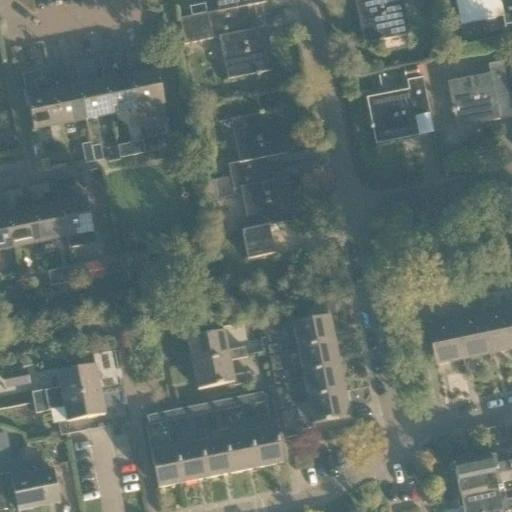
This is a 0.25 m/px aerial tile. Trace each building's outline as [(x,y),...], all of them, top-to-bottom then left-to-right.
[(181,32),(248,19),(246,7),(264,3),(263,0),(214,0),(217,12),(178,19),(181,32)] [(360,0),(356,1),(364,45),(410,36),(402,0),(360,0)] [(511,0),(455,0),(460,25),(502,17),(503,21),(504,26),(511,24),(511,0)] [(248,19),(181,32),(183,45),(218,38),(226,80),(274,71),(265,28),(251,30),(248,19)] [(436,46),(430,45),(427,50),(430,54),(435,55),(438,50),(436,46)] [(130,77),(137,111),(164,105),(158,72),(141,75),(138,61),(146,60),(144,50),(125,54),(130,77)] [(99,59),(104,82),(111,116),(137,111),(130,77),(115,80),(112,66),(120,65),(118,55),(99,59)] [(111,116),(104,82),(95,84),(93,70),(94,70),(92,61),(73,64),(78,88),(80,87),(86,121),(111,116)] [(511,116),(511,107),(503,62),(489,65),(490,73),(447,82),(456,128),(511,116)] [(60,126),(86,121),(80,87),(78,88),(63,91),(61,76),(68,75),(66,66),(48,70),(53,93),(60,126)] [(422,76),(420,67),(403,70),(404,79),(422,76)] [(60,126),(53,93),(38,96),(35,82),(42,80),(40,71),(22,75),(33,132),(60,126)] [(432,133),(421,79),(407,82),(409,90),(366,99),(376,144),(432,133)] [(230,178),(270,170),(267,158),(286,154),(277,111),(229,120),(238,163),(227,165),(230,178)] [(170,133),(141,139),(144,152),(172,146),(170,133)] [(144,154),(142,143),(131,145),(134,156),(144,154)] [(94,163),(91,148),(90,144),(81,146),(85,165),(94,163)] [(94,163),(102,161),(99,146),(91,148),(94,163)] [(50,171),(49,162),(36,164),(38,173),(50,171)] [(272,181),(270,170),(230,178),(207,183),(211,199),(217,198),(217,201),(233,197),(232,190),(239,189),(248,230),(241,232),(246,260),(273,255),(268,227),(295,222),(287,178),(272,181)] [(95,245),(92,233),(86,199),(69,203),(66,189),(74,187),(73,179),(54,182),(58,204),(65,238),(67,238),(70,250),(95,245)] [(65,238),(58,204),(43,208),(40,194),(48,192),(46,184),(28,188),(33,210),(39,243),(65,238)] [(14,249),(39,243),(33,210),(18,213),(15,199),(22,198),(20,189),(2,193),(7,215),(8,215),(14,249)] [(8,215),(7,215),(0,216),(0,251),(14,249),(8,215)] [(104,280),(101,262),(80,266),(84,283),(104,280)] [(511,332),(508,312),(481,317),(489,354),(511,349),(511,332)] [(281,357),(298,354),(297,350),(334,342),(329,317),(292,325),(296,344),(279,347),(281,357)] [(455,323),(462,360),(489,354),(481,317),(455,323)] [(277,329),(275,322),(262,324),(264,336),(278,333),(277,329)] [(436,365),(462,360),(455,323),(428,328),(436,365)] [(229,357),(230,361),(246,358),(244,348),(227,351),(223,332),(187,339),(192,364),(229,357)] [(286,382),(303,379),(302,375),(339,367),(334,342),(297,350),(298,354),(301,369),(284,373),(286,382)] [(229,357),(192,364),(198,389),(233,383),(233,386),(252,382),(250,373),(233,376),(230,361),(229,357)] [(33,404),(100,390),(95,366),(57,374),(59,387),(31,392),(33,404)] [(345,392),(339,367),(302,375),(303,379),(306,393),(289,397),(291,407),(308,403),(308,400),(345,392)] [(105,415),(100,390),(33,404),(35,414),(64,408),(67,422),(58,424),(60,436),(86,431),(84,419),(105,415)] [(308,400),(308,403),(312,419),(294,422),(296,432),(315,428),(314,425),(350,418),(345,392),(308,400)] [(264,402),(262,393),(245,397),(247,406),(264,402)] [(239,408),(237,398),(220,401),(222,411),(239,408)] [(214,412),(212,403),(196,406),(198,416),(214,412)] [(190,417),(188,408),(171,412),(173,421),(190,417)] [(165,423),(163,413),(147,416),(148,426),(165,423)] [(251,432),(258,469),(283,464),(276,429),(280,428),(278,421),(268,423),(269,428),(254,431),(251,432)] [(226,437),(233,474),(258,469),(251,432),(254,431),(253,426),(243,428),(245,433),(229,436),(226,437)] [(208,479),(233,474),(226,437),(229,436),(228,431),(219,433),(220,438),(205,441),(201,442),(208,479)] [(195,443),(180,446),(176,447),(183,484),(208,479),(201,442),(205,441),(204,436),(194,438),(195,443)] [(158,489),(183,484),(176,447),(180,446),(179,441),(169,443),(170,448),(151,452),(158,489)] [(449,464),(453,484),(511,471),(511,447),(510,448),(511,457),(511,461),(496,465),(495,455),(449,464)] [(59,503),(52,469),(11,478),(18,511),(59,503)] [(511,471),(453,484),(457,502),(504,492),(502,483),(511,480),(511,471)] [(457,502),(459,511),(497,511),(511,509),(511,499),(506,501),(504,492),(457,502)]
